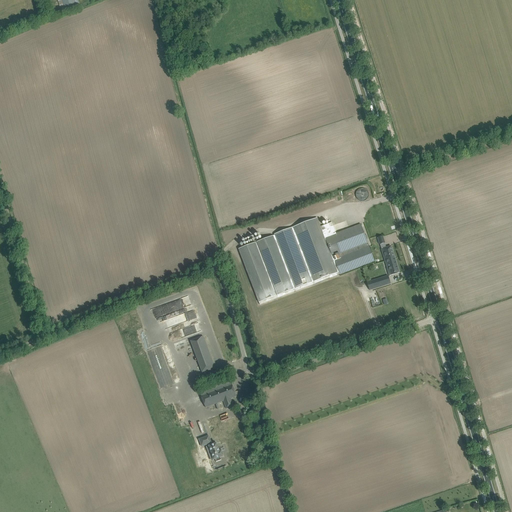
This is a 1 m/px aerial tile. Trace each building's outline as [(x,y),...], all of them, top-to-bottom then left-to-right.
[(76,7),(74,0),(62,0),(65,11),(76,7)] [(332,222),(320,227),(317,219),(239,249),(244,263),(260,305),(340,274),(356,268),(375,261),(369,247),(368,243),(367,240),(368,237),(367,235),(365,235),(361,224),(336,234),(332,222)] [(382,249),(385,261),(395,258),(391,247),(382,249)] [(389,267),(391,275),(399,273),(395,258),(385,261),(387,268),(389,267)] [(370,290),(391,284),(388,275),(367,282),(370,290)] [(190,296),(150,309),(153,318),(165,315),(167,320),(161,321),(164,329),(197,318),(195,310),(183,314),(181,308),(193,304),(190,296)] [(174,341),(181,338),(178,331),(171,334),(174,341)] [(204,338),(190,343),(202,375),(215,370),(204,338)] [(226,409),(229,408),(233,407),(230,399),(236,396),(230,381),(200,392),(201,397),(205,408),(223,401),(226,409)] [(209,437),(209,436),(208,436),(200,439),(199,440),(202,446),(202,447),(209,444),(209,446),(209,447),(210,449),(208,450),(210,455),(209,455),(210,455),(212,454),(214,459),(214,460),(215,459),(216,462),(221,460),(220,458),(223,457),(223,456),(222,452),(222,451),(221,451),(220,452),(219,449),(218,449),(217,444),(216,444),(212,445),(211,443),(209,437)]
